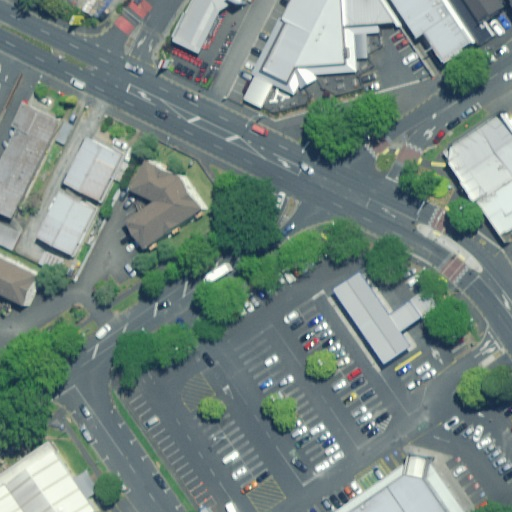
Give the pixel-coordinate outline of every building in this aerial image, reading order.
[(244,0),(192,0),(167,53),(193,65),(223,3),(239,10),(244,0)] [(283,0),(244,79),(288,100),(301,73),(355,76),(350,33),(387,28),(375,0),(283,0)] [(450,0),(399,0),(426,38),(432,33),(453,63),(481,44),(450,0)] [(509,8),(503,0),(453,0),(475,31),(509,8)] [(449,150),(470,181),(511,152),(511,112),(509,108),(449,150)] [(70,128),(36,113),(0,192),(0,211),(27,223),(70,128)] [(139,160),(101,142),(55,244),(94,262),(139,160)] [(486,203),(511,184),(511,152),(470,181),(486,203)] [(143,227),(162,253),(218,215),(198,180),(162,163),(147,193),(170,205),(143,227)] [(507,234),(511,230),(511,184),(486,203),(507,234)] [(55,277),(0,252),(0,293),(39,311),(55,277)] [(63,261),(44,252),(38,265),(57,274),(63,261)] [(354,276),(333,290),(386,368),(407,354),(395,337),(419,322),(410,308),(386,323),(354,276)] [(98,511),(65,460),(0,502),(0,511),(98,511)] [(466,511),(433,465),(411,460),(336,511),(466,511)]
